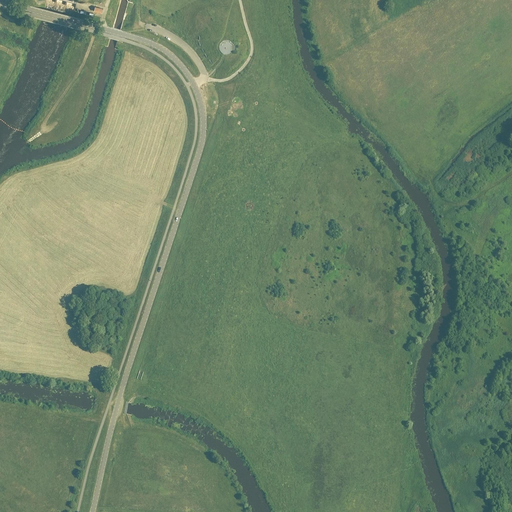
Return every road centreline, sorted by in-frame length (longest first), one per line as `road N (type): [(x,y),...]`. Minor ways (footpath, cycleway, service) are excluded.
road 1 (tertiary): [(93,511),(118,405),(202,140),(193,82)]
road 2 (tertiary): [(193,82),(145,41),(0,0)]
